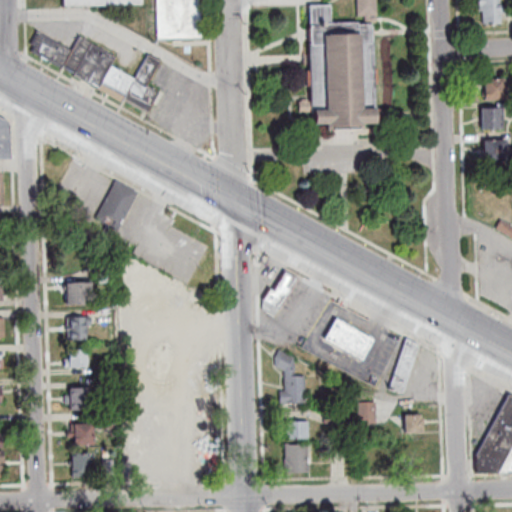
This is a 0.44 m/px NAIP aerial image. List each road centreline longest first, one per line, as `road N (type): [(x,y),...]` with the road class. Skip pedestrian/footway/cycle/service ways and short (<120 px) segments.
road 1 (residential): [(460,511),(445,0)]
road 2 (residential): [(511,489),(0,501)]
road 3 (tertiary): [(247,496),(228,0)]
road 4 (residential): [(39,511),(24,127),(15,88)]
road 5 (primary): [(511,355),(325,256)]
road 6 (primary): [(164,169),(15,88)]
